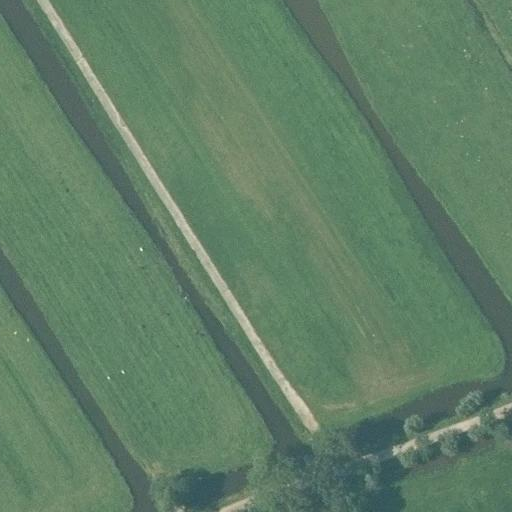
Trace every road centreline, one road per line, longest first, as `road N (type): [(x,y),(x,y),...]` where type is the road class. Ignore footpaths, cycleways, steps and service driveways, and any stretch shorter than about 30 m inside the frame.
road 1 (track): [(338,473),(38,0)]
road 2 (track): [(235,511),(511,407)]
